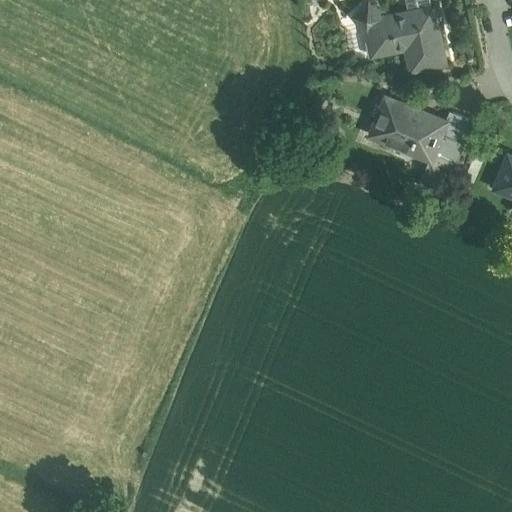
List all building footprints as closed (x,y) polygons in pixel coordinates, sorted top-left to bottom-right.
[(433,4),(419,7),(417,0),(406,0),(409,9),(380,15),(369,2),(355,14),(367,28),(372,53),(406,46),(411,68),(445,61),(433,4)] [(445,119),(386,94),(370,132),(429,157),(432,151),(440,132),(445,119)] [(474,119),(450,109),(445,119),(440,132),(465,142),(474,119)] [(465,142),(440,132),(432,151),(429,157),(418,184),(443,194),(465,142)] [(511,154),(508,153),(494,187),(511,193),(511,154)]
